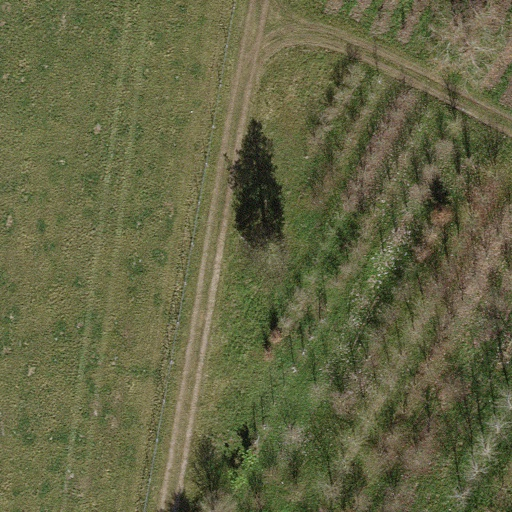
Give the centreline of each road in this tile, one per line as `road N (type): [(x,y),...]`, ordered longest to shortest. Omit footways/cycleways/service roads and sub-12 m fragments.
road 1 (track): [(309,0),(214,511)]
road 2 (track): [(298,29),(511,136)]
